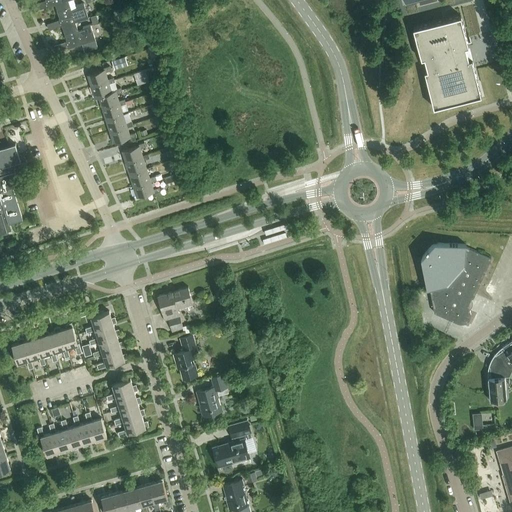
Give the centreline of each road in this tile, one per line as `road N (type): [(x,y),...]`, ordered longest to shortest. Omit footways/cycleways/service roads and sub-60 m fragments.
road 1 (secondary): [(367,215),(424,511)]
road 2 (residential): [(193,511),(122,266)]
road 3 (residential): [(462,511),(434,389),(456,353),(511,313)]
road 4 (tertiary): [(339,188),(117,249)]
road 5 (tertiary): [(122,266),(340,200)]
road 6 (secondary): [(295,0),(334,54),(358,167)]
road 7 (residential): [(117,249),(43,83)]
road 8 (tertiary): [(388,190),(470,173),(511,140)]
road 9 (tertiary): [(0,304),(122,266)]
road 10 (tertiary): [(117,249),(0,287)]
